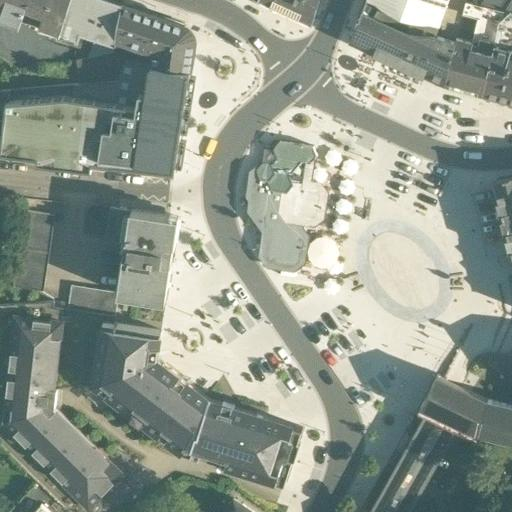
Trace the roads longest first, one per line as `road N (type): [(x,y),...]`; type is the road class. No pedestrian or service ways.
road 1 (tertiary): [(320,511),(343,461),(336,404),(237,260),(216,200)]
road 2 (tertiary): [(511,160),(439,156),(347,114),(297,79)]
road 3 (residential): [(216,200),(0,175)]
road 4 (tertiary): [(216,200),(219,166),(234,134),(297,79)]
road 5 (residential): [(297,79),(229,18),(179,0)]
